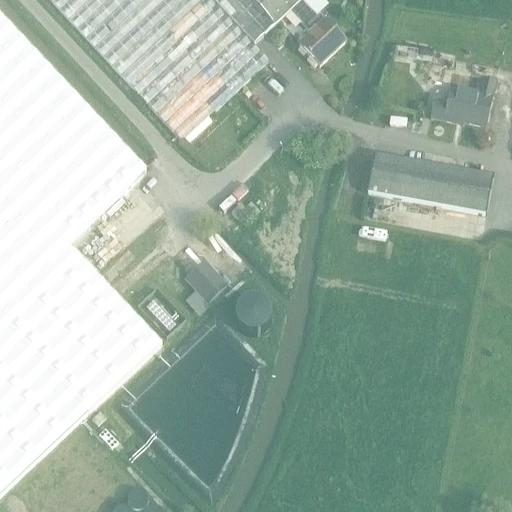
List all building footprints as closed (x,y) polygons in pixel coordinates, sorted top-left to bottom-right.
[(253,48),(273,28),(245,0),(46,0),(181,145),(267,64),(253,48)] [(315,19),(318,16),(327,7),(321,0),(245,0),(273,28),(288,14),(301,3),(315,19)] [(301,3),(288,14),(308,36),(295,48),(316,70),(345,45),(318,16),(315,19),(301,3)] [(0,321),(89,415),(162,348),(68,246),(150,170),(0,10),(0,321)] [(438,89),(445,53),(435,51),(434,63),(431,62),(416,75),(425,87),(438,89)] [(485,131),(495,82),(480,79),(476,97),(449,91),(446,106),(434,103),(430,121),(463,129),(464,126),(485,131)] [(366,197),(484,219),(491,180),(373,158),(366,197)] [(236,223),(247,214),(240,207),(230,216),(236,223)] [(210,307),(221,298),(228,291),(204,265),(186,281),(210,307)] [(0,511),(0,499),(89,415),(0,321),(0,511)]
